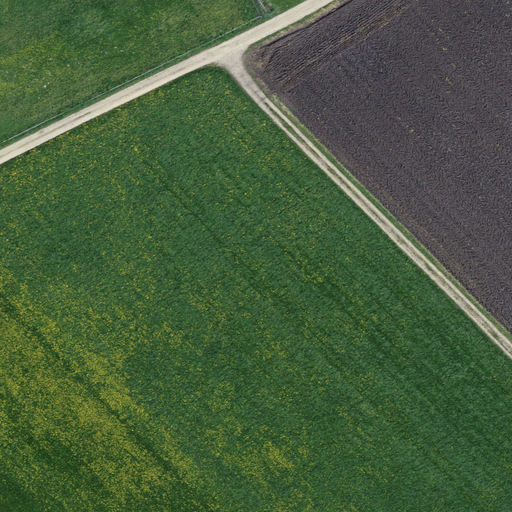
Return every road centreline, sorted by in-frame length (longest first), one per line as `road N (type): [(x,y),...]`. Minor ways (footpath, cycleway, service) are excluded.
road 1 (track): [(511,355),(226,51)]
road 2 (track): [(312,0),(226,51),(0,159)]
